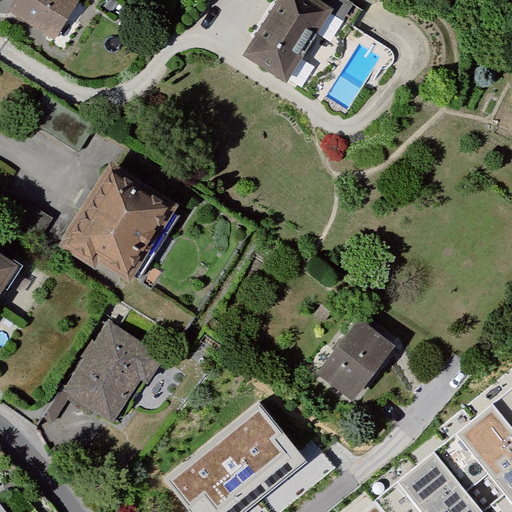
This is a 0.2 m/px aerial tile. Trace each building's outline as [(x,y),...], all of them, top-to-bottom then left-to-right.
[(82,0),(81,0),(19,0),(11,14),(57,42),(82,0)] [(323,0),(280,0),(245,54),(290,84),(339,10),(323,0)] [(181,208),(113,165),(59,249),(96,272),(101,265),(132,285),(181,208)] [(0,298),(19,268),(0,255),(0,298)] [(359,321),(318,378),(359,407),(400,350),(359,321)] [(169,360),(112,324),(67,395),(117,427),(145,383),(151,388),(169,360)] [(259,399),(160,479),(186,511),(247,511),(310,461),(259,399)] [(511,426),(492,403),(456,433),(511,500),(511,426)] [(487,511),(435,448),(397,479),(423,511),(487,511)] [(381,511),(374,502),(361,511),(381,511)]
